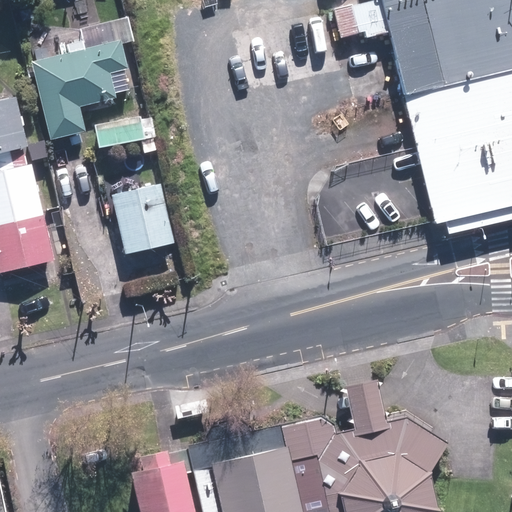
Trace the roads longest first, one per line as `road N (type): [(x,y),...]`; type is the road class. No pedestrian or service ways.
road 1 (tertiary): [(0,388),(370,288)]
road 2 (tertiary): [(370,288),(511,235)]
road 3 (tertiary): [(511,299),(370,288)]
